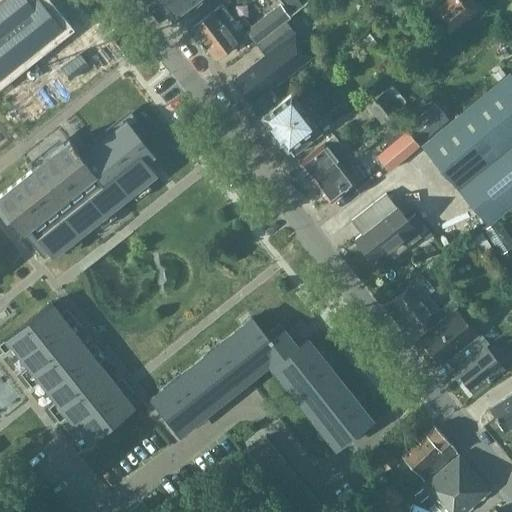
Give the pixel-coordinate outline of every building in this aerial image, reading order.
[(29,0),(0,0),(0,76),(62,26),(40,0),(39,0),(33,5),(29,0)] [(158,0),(173,19),(198,0),(158,0)] [(278,0),(291,16),(311,0),(278,0)] [(449,29),(480,6),(475,0),(444,0),(433,8),(449,29)] [(256,42),(285,20),(290,17),(280,4),(251,27),(244,18),(237,24),(223,4),(192,27),(201,40),(200,40),(205,47),(207,46),(215,57),(245,34),(244,33),(248,31),(256,42)] [(252,102),(270,88),(300,65),(313,55),(285,20),(256,42),(266,55),(234,79),(252,102)] [(79,53),(60,68),(69,80),(89,64),(79,53)] [(511,71),(511,72),(510,72),(422,144),(489,224),(511,204),(511,71)] [(366,105),(381,123),(407,102),(392,83),(366,105)] [(315,90),(299,102),(291,92),(280,101),(270,88),(252,102),(250,107),(256,115),(260,116),(279,140),(281,139),(293,154),(350,110),(344,102),(322,119),(314,109),(324,102),(315,90)] [(422,141),(448,119),(434,103),(408,124),(422,141)] [(0,201),(5,208),(4,208),(5,210),(6,209),(11,216),(11,217),(12,218),(13,218),(23,231),(23,230),(42,255),(43,257),(49,253),(52,257),(63,249),(65,248),(64,248),(76,238),(76,239),(78,238),(77,237),(97,221),(98,222),(99,221),(98,220),(110,211),(111,212),(112,211),(111,210),(132,194),(132,195),(133,194),(133,193),(144,184),(145,184),(146,183),(146,182),(156,174),(147,163),(156,156),(144,141),(126,118),(80,155),(76,150),(78,149),(72,142),(70,143),(68,140),(67,141),(68,141),(66,143),(65,144),(64,143),(62,144),(63,145),(58,149),(57,148),(56,149),(57,150),(52,154),(51,153),(50,154),(51,155),(46,159),(45,158),(44,159),(44,160),(39,164),(39,163),(37,164),(38,165),(33,169),(32,168),(31,169),(32,170),(0,194),(0,201)] [(389,170),(419,145),(407,130),(377,155),(389,170)] [(313,182),(340,162),(332,152),(342,145),(334,135),(299,162),(310,176),(309,178),(313,182)] [(330,202),(365,175),(356,164),(347,171),(340,162),(313,182),(316,187),(318,186),(330,202)] [(387,193),(352,220),(362,233),(356,238),(373,260),(388,249),(394,256),(408,245),(423,234),(426,239),(433,234),(417,212),(408,219),(387,193)] [(482,232),(444,256),(447,261),(460,253),(462,256),(470,251),(469,248),(476,244),(483,255),(493,249),(482,232)] [(433,290),(430,287),(423,277),(393,301),(415,329),(426,320),(432,328),(458,308),(460,306),(453,297),(440,307),(428,294),(433,290)] [(0,342),(0,347),(4,353),(12,347),(28,366),(20,373),(32,387),(39,381),(55,401),(47,407),(59,422),(67,415),(83,435),(75,441),(75,442),(81,450),(131,410),(136,407),(135,406),(134,406),(126,396),(134,390),(122,376),(114,382),(99,362),(106,356),(95,341),(87,347),(71,328),(79,321),(67,307),(59,313),(51,303),(52,302),(52,301),(50,302),(6,338),(0,342)] [(482,335),(483,334),(482,333),(480,333),(479,333),(458,308),(421,337),(429,347),(426,349),(437,363),(440,361),(441,363),(452,355),(458,364),(487,342),(482,335)] [(511,327),(511,312),(483,334),(482,335),(487,342),(458,364),(461,367),(457,370),(473,390),(503,367),(486,346),(511,327)] [(339,446),(372,420),(307,338),(298,346),(280,323),(266,334),(252,317),(151,398),(177,430),(269,357),(339,446)] [(511,353),(502,361),(508,368),(511,364),(511,353)] [(511,394),(491,408),(505,429),(511,424),(511,394)] [(425,481),(456,452),(452,445),(435,426),(418,442),(415,438),(405,447),(408,450),(402,456),(425,481)] [(266,437),(247,452),(295,511),(317,511),(323,508),(266,437)] [(372,455),(385,470),(396,459),(383,444),(372,455)] [(442,511),(465,511),(490,491),(459,455),(421,487),(413,494),(419,502),(428,495),(442,511)] [(400,500),(387,485),(374,496),(387,511),(400,500)] [(144,511),(148,509),(141,499),(135,504),(140,511),(144,511)]
